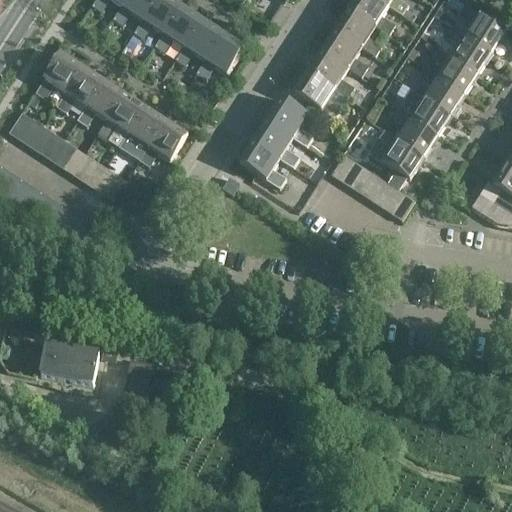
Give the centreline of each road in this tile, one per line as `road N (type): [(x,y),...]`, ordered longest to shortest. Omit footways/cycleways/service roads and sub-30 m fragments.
road 1 (residential): [(154,264),(191,279),(511,335)]
road 2 (residential): [(314,0),(161,236),(154,264)]
road 3 (residential): [(0,264),(124,281),(154,264)]
